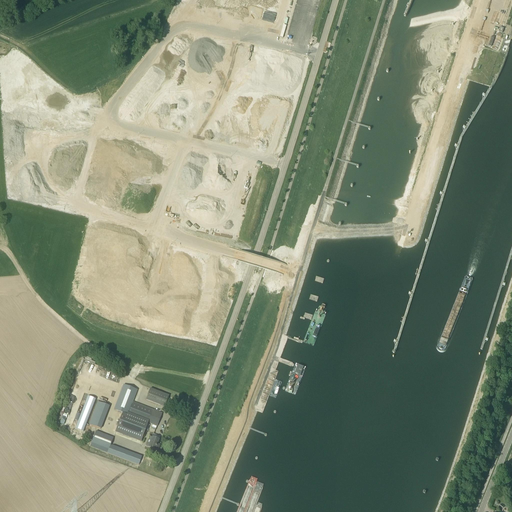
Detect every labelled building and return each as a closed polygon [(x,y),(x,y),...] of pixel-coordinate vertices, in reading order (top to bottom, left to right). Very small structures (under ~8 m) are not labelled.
[(156,430),(157,426),(162,414),(133,403),(137,390),(124,385),(114,410),(123,413),(115,432),(141,442),(148,423),(154,425),(153,429),(156,430)] [(164,407),(169,396),(150,388),(146,400),(164,407)] [(76,410),(84,394),(74,390),(70,398),(75,401),(72,407),(75,409),(75,410),(76,410)] [(88,425),(100,429),(109,406),(97,402),(88,425)] [(259,412),(262,405),(256,403),(254,410),(259,412)] [(113,438),(96,431),(90,447),(108,453),(139,465),(141,459),(138,458),(139,456),(110,445),(113,438)] [(159,444),(157,444),(159,440),(149,436),(146,446),(149,447),(149,448),(157,451),(158,450),(157,450),(159,444)]
